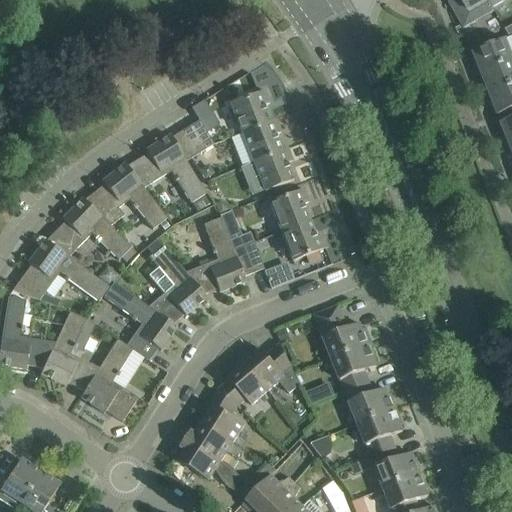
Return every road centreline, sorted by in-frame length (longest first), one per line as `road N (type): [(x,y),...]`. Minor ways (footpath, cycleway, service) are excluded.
road 1 (residential): [(124,477),(212,344),(234,324),(361,280),(385,295),(472,511)]
road 2 (secondary): [(305,23),(440,267)]
road 3 (secondary): [(440,267),(341,12)]
road 4 (residential): [(0,256),(86,161),(192,93)]
road 5 (secondary): [(511,447),(440,267)]
road 6 (residential): [(124,477),(0,403)]
